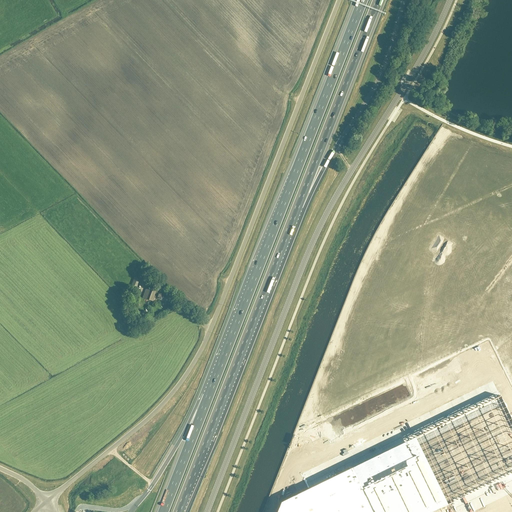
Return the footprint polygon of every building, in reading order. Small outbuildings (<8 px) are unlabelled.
[(348,311),(348,312),(348,313),(349,313),(349,314),(350,314),(421,353),(422,353),(422,354),(423,354),(424,354),(425,354),(426,354),(427,355),(428,355),(428,354),(429,354),(430,354),(431,354),(432,354),(432,353),(433,353),(434,353),(434,352),(435,352),(435,351),(436,351),(436,350),(437,350),(437,349),(437,348),(511,210),(511,167),(448,133),(447,133),(447,132),(446,132),(446,133),(445,133),(444,133),(444,134),(443,134),(348,310),(348,311)] [(134,277),(130,287),(136,289),(139,279),(134,277)] [(167,295),(156,291),(157,289),(147,285),(143,298),(153,301),(154,298),(165,302),(167,295)] [(145,311),(135,315),(137,320),(147,316),(145,311)] [(511,350),(507,340),(501,342),(507,353),(511,350)] [(282,502),(277,511),(444,511),(446,509),(446,508),(447,507),(448,506),(449,505),(450,504),(511,474),(511,419),(501,396),(282,502)]
